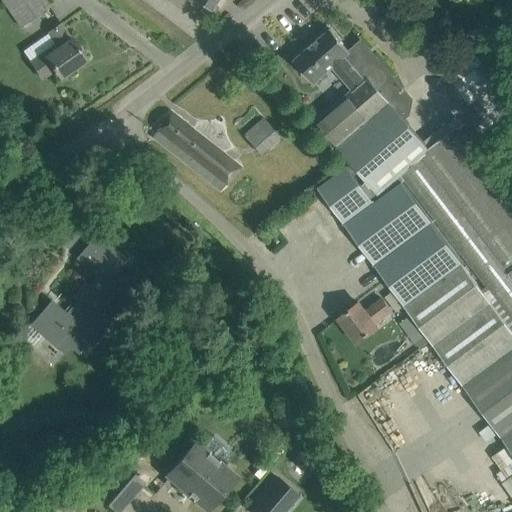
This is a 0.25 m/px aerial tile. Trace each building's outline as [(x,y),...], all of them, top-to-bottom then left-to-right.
[(0,0),(21,27),(50,7),(45,0),(0,0)] [(194,0),(211,11),(218,0),(194,0)] [(28,61),(41,79),(56,70),(61,77),(87,59),(62,23),(49,32),(55,42),(28,61)] [(314,48),(297,63),(315,83),(334,67),(353,89),(366,78),(346,55),(350,51),(331,28),(316,41),(320,45),(315,49),(314,48)] [(353,89),(317,121),(379,194),(405,172),(409,178),(403,184),(431,223),(374,265),(463,384),(511,450),(511,188),(463,125),(430,150),(405,116),(411,112),(412,99),(362,41),(350,51),(346,55),(366,78),(353,89)] [(152,137),(220,190),(239,167),(171,113),(152,137)] [(250,128),(243,135),(260,154),(267,147),(250,128)] [(351,166),(319,189),(358,242),(374,265),(431,223),(403,184),(378,203),(351,166)] [(127,205),(142,215),(152,200),(136,190),(127,205)] [(92,344),(99,336),(112,321),(102,312),(109,303),(107,300),(126,278),(116,270),(126,259),(98,235),(78,258),(98,275),(89,285),(86,283),(74,297),(78,301),(67,314),(52,301),(36,320),(44,327),(40,331),(62,349),(66,345),(76,354),(87,340),(92,344)] [(340,318),(359,342),(380,326),(379,323),(393,312),(383,300),(369,311),(361,301),(340,318)] [(427,338),(410,315),(399,323),(416,345),(417,345),(425,339),(427,338)] [(167,474),(208,510),(236,476),(196,441),(167,474)] [(97,494),(118,511),(144,482),(123,463),(97,494)] [(251,509),(253,511),(283,511),(299,495),(279,477),(251,509)]
